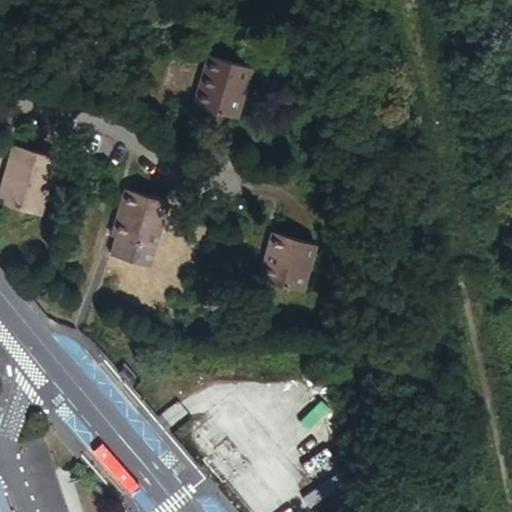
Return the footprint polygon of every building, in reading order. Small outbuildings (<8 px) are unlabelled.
[(193,105),(236,116),(250,69),(206,57),(193,105)] [(18,148),(1,208),(40,219),(56,159),(18,148)] [(110,255),(149,266),(167,203),(127,193),(110,255)] [(263,281),(304,292),(317,245),(276,234),(263,281)] [(11,511),(7,498),(0,501),(0,511),(11,511)]
